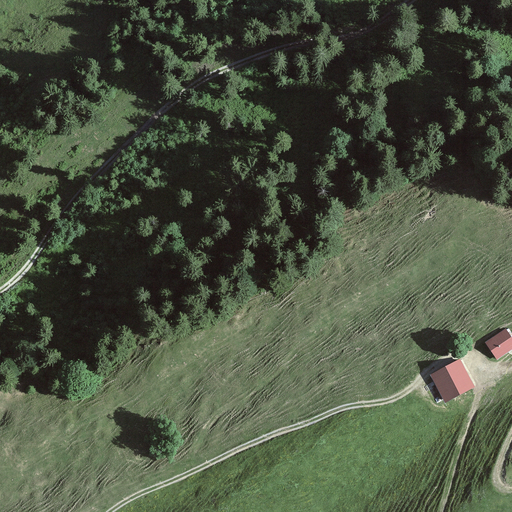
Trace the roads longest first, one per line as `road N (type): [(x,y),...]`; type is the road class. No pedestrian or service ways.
road 1 (track): [(410,0),(374,26),(295,43),(213,78),(84,184),(33,258),(0,289)]
road 2 (track): [(111,511),(244,447),(351,406),(406,396),(451,359),(484,368)]
road 3 (track): [(484,368),(443,511)]
